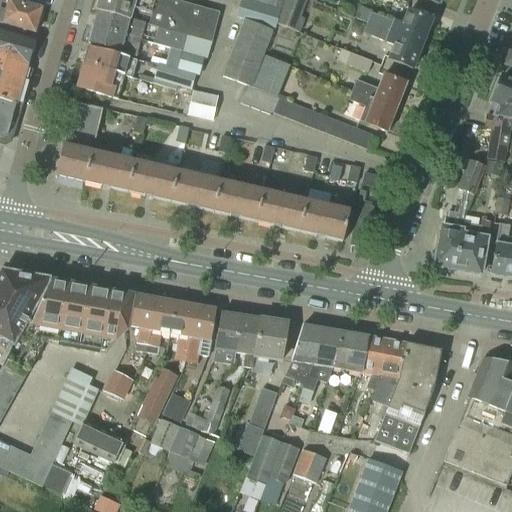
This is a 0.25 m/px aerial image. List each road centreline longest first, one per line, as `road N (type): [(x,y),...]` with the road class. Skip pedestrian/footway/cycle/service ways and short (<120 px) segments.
road 1 (tertiary): [(377,299),(0,226)]
road 2 (residential): [(377,299),(486,0)]
road 3 (residential): [(20,163),(68,0)]
road 4 (tertiary): [(511,323),(377,299)]
